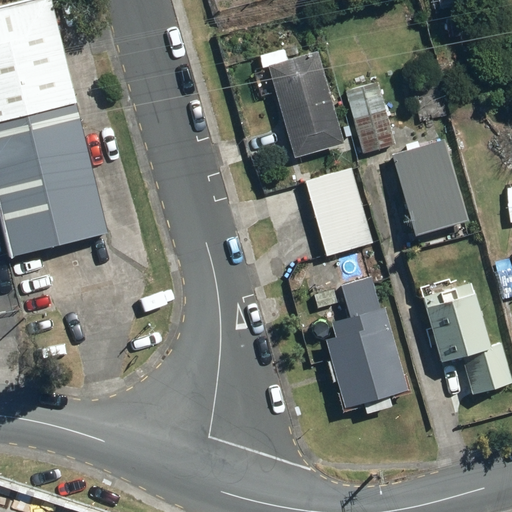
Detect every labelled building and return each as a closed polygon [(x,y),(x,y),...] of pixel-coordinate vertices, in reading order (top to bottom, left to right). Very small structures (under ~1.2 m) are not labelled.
[(26,0),(0,6),(0,231),(5,254),(104,231),(49,0),(26,0)] [(263,52),(267,64),(272,62),(299,155),(348,141),(320,45),(291,53),(289,45),(263,52)] [(380,80),(346,90),(366,153),(400,142),(380,80)] [(448,139),(400,152),(421,228),(469,215),(448,139)] [(354,164),(307,178),(330,254),(377,240),(354,164)] [(413,388),(390,301),(382,303),(374,273),(343,282),(352,314),(335,319),(340,335),(330,338),(348,403),(366,398),(369,408),(396,401),(394,394),(413,388)] [(444,360),(463,354),(474,392),(511,381),(511,359),(506,340),(497,342),(479,278),(425,293),(444,360)] [(95,511),(62,502),(59,511),(95,511)]
